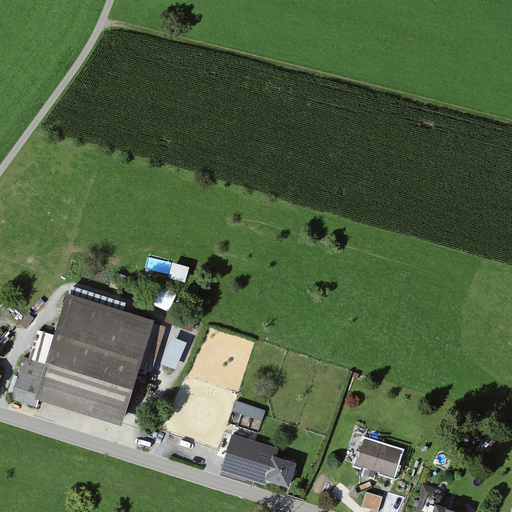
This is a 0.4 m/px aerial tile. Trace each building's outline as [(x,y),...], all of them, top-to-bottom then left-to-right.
[(149,254),(146,267),(169,274),(173,261),(149,254)] [(173,265),(169,280),(186,285),(190,269),(173,265)] [(177,294),(155,287),(147,305),(168,313),(177,294)] [(58,337),(39,331),(30,359),(26,357),(12,398),(35,406),(38,398),(120,424),(151,327),(70,300),(58,337)] [(196,320),(172,311),(167,323),(191,332),(196,320)] [(186,346),(174,340),(162,365),(175,371),(186,346)] [(232,412),(262,422),(266,411),(236,400),(232,412)] [(278,450),(232,436),(226,456),(221,473),(266,486),(267,483),(289,489),(297,466),(275,460),(278,450)] [(401,454),(357,439),(349,464),(393,478),(401,454)] [(446,497),(434,494),(436,489),(423,485),(421,493),(424,494),(418,511),(455,511),(442,508),(446,497)] [(378,511),(383,499),(367,493),(362,507),(376,511),(378,511)] [(400,511),(403,505),(386,499),(381,511),(400,511)]
